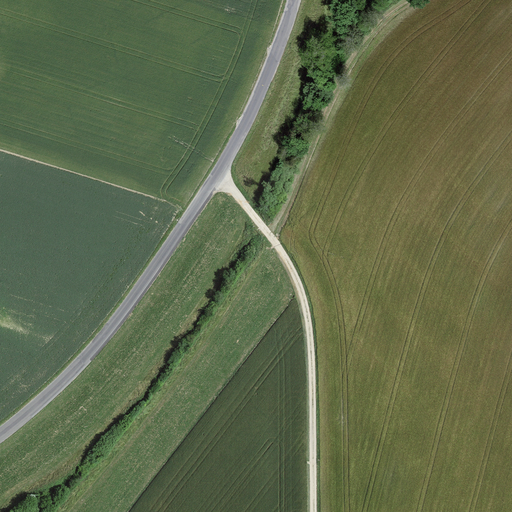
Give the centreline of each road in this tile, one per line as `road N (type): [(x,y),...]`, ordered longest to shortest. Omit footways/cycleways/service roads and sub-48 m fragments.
road 1 (tertiary): [(295,0),(278,54),(220,172),(116,318),(0,430)]
road 2 (track): [(313,511),(308,307),(298,270),(220,172)]
road 3 (track): [(415,0),(364,53),(329,107),(279,241)]
